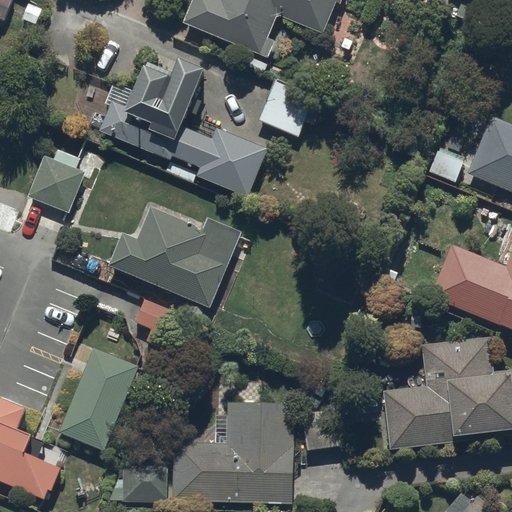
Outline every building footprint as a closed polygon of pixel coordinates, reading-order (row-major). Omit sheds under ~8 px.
[(0,0),(0,22),(3,24),(12,0),(0,0)] [(193,0),(183,25),(268,61),(275,44),(268,41),(277,18),(323,37),(336,5),(341,7),(344,0),(193,0)] [(268,152),(200,125),(207,109),(192,103),(204,73),(179,63),(174,76),(147,64),(134,95),(113,87),(105,106),(111,108),(107,118),(95,113),(90,125),(102,130),(100,134),(171,163),(173,158),(200,169),(196,179),(248,200),(268,152)] [(325,102),(276,82),(259,122),(299,139),(305,124),(315,128),(325,102)] [(511,126),(491,118),(466,177),(511,195),(511,126)] [(54,162),(45,158),(28,199),(70,216),(86,176),(76,172),(84,152),(62,143),(54,162)] [(464,160),(438,151),(429,174),(455,184),(464,160)] [(123,235),(109,267),(210,311),(243,236),(209,222),(204,232),(152,210),(138,242),(123,235)] [(511,334),(511,250),(505,268),(451,246),(429,300),(511,334)] [(175,314),(146,302),(136,324),(152,331),(147,343),(160,349),(175,314)] [(426,389),(383,393),(390,452),(511,438),(511,372),(493,374),(489,340),(421,347),(426,389)] [(141,370),(96,352),(61,436),(106,455),(141,370)] [(0,483),(45,502),(50,492),(52,493),(62,471),(54,468),(62,451),(17,432),(27,410),(0,398),(0,483)] [(297,407),(229,405),(228,446),(176,445),(174,503),(294,506),(297,407)] [(340,410),(303,416),(309,453),(346,447),(340,410)] [(126,467),(125,503),(168,504),(169,468),(126,467)] [(489,511),(476,501),(466,511),(489,511)]
